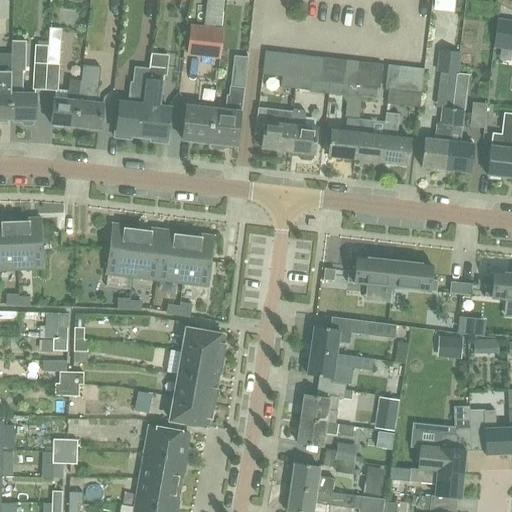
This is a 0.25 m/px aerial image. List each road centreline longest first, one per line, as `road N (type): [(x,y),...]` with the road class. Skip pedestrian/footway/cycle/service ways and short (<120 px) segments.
road 1 (residential): [(240,511),(281,196)]
road 2 (residential): [(281,196),(0,165)]
road 3 (residential): [(511,220),(281,196)]
